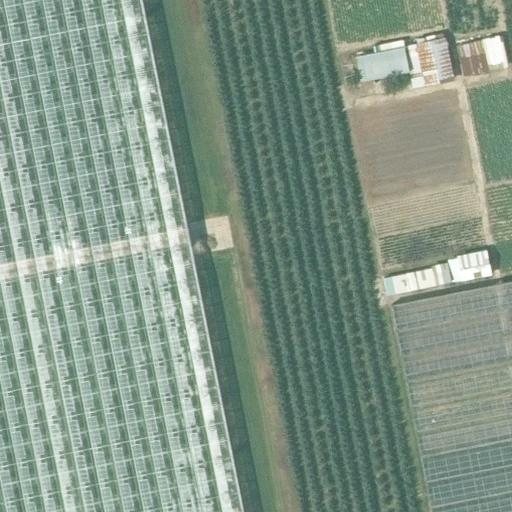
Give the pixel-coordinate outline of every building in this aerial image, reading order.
[(0,0),(0,511),(243,511),(142,0),(0,0)] [(460,60),(465,78),(508,68),(501,37),(456,47),(459,60),(460,60)] [(405,47),(413,89),(454,81),(445,39),(405,47)] [(403,48),(355,58),(361,83),(408,73),(403,48)] [(448,261),(452,282),(461,280),(461,281),(491,276),(487,251),(457,257),(458,259),(448,261)] [(384,279),(387,296),(451,283),(447,264),(431,267),(431,269),(384,279)] [(511,511),(511,282),(391,306),(431,511),(511,511)]
